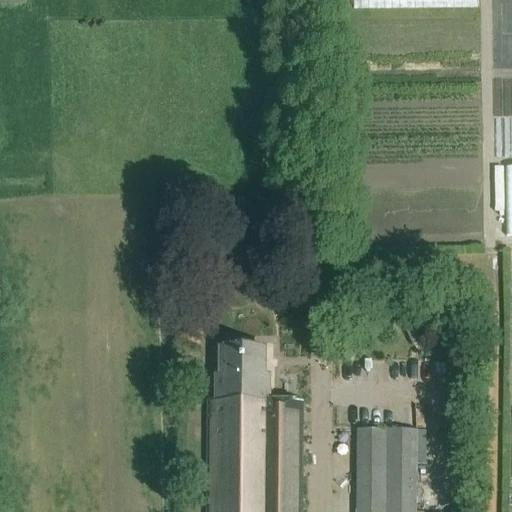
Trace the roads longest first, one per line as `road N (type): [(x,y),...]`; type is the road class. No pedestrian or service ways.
road 1 (track): [(488,511),(481,297),(447,277),(346,287),(317,268)]
road 2 (track): [(317,268),(311,0)]
